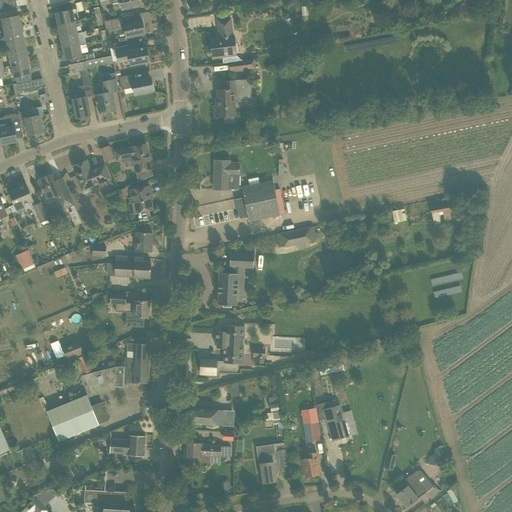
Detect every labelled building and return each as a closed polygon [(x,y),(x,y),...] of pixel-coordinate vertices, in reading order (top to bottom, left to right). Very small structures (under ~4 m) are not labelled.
[(2,0),(5,9),(17,6),(16,0),(11,0),(9,0),(2,0)] [(122,10),(141,6),(139,0),(108,0),(109,4),(120,2),(122,10)] [(76,9),(55,13),(57,25),(79,20),(76,9)] [(295,12),(289,17),(294,22),(299,18),(295,12)] [(19,15),(2,18),(4,30),(22,27),(19,15)] [(126,37),(145,34),(142,20),(124,23),(123,18),(111,20),(114,32),(125,30),(126,37)] [(242,60),(236,55),(234,36),(233,36),(230,18),(217,20),(219,38),(211,38),(212,49),(213,58),(222,57),(223,63),(229,62),(242,60)] [(79,20),(57,25),(60,36),(77,33),(82,32),(80,20),(79,20)] [(22,27),(4,30),(6,42),(24,38),(22,27)] [(77,33),(60,36),(62,48),(80,45),(77,33)] [(24,38),(6,42),(9,54),(26,51),(24,38)] [(100,51),(94,53),(82,55),(80,45),(62,48),(65,60),(70,59),(71,64),(86,61),(95,59),(95,58),(101,57),(100,51)] [(130,65),(149,61),(148,61),(147,54),(148,54),(146,48),(143,48),(143,47),(141,48),(141,49),(128,51),(127,45),(110,48),(111,56),(113,61),(129,58),(130,65)] [(11,66),(29,63),(26,51),(9,54),(11,66)] [(111,56),(105,57),(106,64),(107,65),(113,64),(113,61),(111,56)] [(231,71),(256,68),(254,59),(242,60),(229,62),(231,71)] [(80,98),(73,99),(76,118),(77,118),(77,117),(84,116),(84,117),(90,115),(87,97),(93,96),(86,61),(71,64),(68,65),(70,74),(81,71),(84,85),(78,87),(80,98)] [(31,74),(29,63),(11,66),(14,78),(16,77),(17,83),(32,81),(31,74)] [(109,111),(116,110),(112,92),(118,90),(115,73),(108,74),(102,76),(104,85),(102,86),(103,93),(99,94),(102,113),(103,113),(103,112),(109,111)] [(119,77),(122,90),(133,88),(135,95),(153,91),(153,90),(151,84),(152,84),(151,77),(133,81),(131,75),(119,77)] [(18,91),(34,88),(32,80),(32,81),(17,83),(13,84),(15,95),(17,95),(19,93),(18,91)] [(251,80),(223,81),(224,90),(217,90),(218,102),(216,102),(216,108),(217,116),(225,116),(225,123),(234,123),(234,115),(235,115),(234,107),(238,107),(238,98),(252,98),(251,80)] [(42,106),(37,107),(31,109),(33,117),(29,117),(29,114),(25,111),(19,112),(19,114),(22,128),(26,127),(28,135),(43,132),(40,116),(44,115),(42,106)] [(0,129),(0,132),(2,140),(2,144),(17,141),(17,138),(23,137),(22,128),(19,114),(5,117),(7,128),(0,129)] [(126,167),(134,165),(136,172),(153,169),(151,158),(149,158),(146,144),(131,147),(131,148),(125,150),(124,149),(115,151),(116,155),(116,151),(124,149),(124,150),(126,158),(125,160),(126,167)] [(108,147),(100,150),(105,161),(112,158),(108,147)] [(87,160),(73,165),(82,190),(92,186),(92,185),(110,178),(104,164),(91,169),(87,160)] [(238,186),(239,186),(239,164),(230,163),(230,161),(215,160),(214,189),(229,190),(229,189),(234,189),(238,188),(238,186)] [(71,197),(62,178),(56,180),(53,173),(39,179),(40,181),(38,182),(40,186),(42,186),(47,198),(57,194),(60,202),(63,210),(74,205),(71,197)] [(242,187),(244,197),(235,199),(239,219),(248,217),(249,221),(280,215),(273,180),(242,187)] [(25,208),(24,205),(33,201),(26,185),(9,192),(17,211),(18,213),(25,210),(24,208),(25,208)] [(149,210),(153,209),(150,195),(152,195),(150,186),(131,189),(133,203),(135,203),(137,212),(139,220),(150,218),(149,210)] [(40,222),(47,220),(40,203),(34,206),(40,222)] [(81,223),(74,206),(71,207),(72,211),(69,213),(75,225),(81,223)] [(403,208),(390,210),(393,222),(406,220),(403,208)] [(278,234),(276,234),(279,248),(284,247),(311,242),(311,241),(317,240),(314,226),(313,226),(278,233),(278,234)] [(135,251),(152,252),(153,233),(136,232),(135,251)] [(93,255),(105,255),(106,246),(93,246),(93,255)] [(28,250),(20,253),(24,262),(21,263),(24,272),(35,267),(28,250)] [(219,272),(218,304),(223,305),(223,307),(230,308),(230,305),(236,306),(238,274),(244,275),(244,268),(253,268),(254,255),(230,253),(230,267),(232,267),(232,273),(219,272)] [(133,277),(150,278),(151,261),(143,261),(144,257),(114,256),(114,276),(133,277)] [(145,317),(148,318),(149,301),(135,300),(135,304),(125,303),(126,294),(111,294),(110,304),(116,304),(116,312),(125,312),(126,312),(125,326),(144,327),(145,317)] [(234,368),(235,362),(243,363),(244,347),(243,347),(243,340),(244,340),(245,326),(225,325),(224,331),(216,331),(216,341),(217,341),(217,348),(224,348),(224,362),(217,362),(217,360),(201,360),(200,374),(216,374),(216,367),(234,368)] [(103,348),(108,346),(104,338),(99,340),(103,348)] [(63,348),(67,359),(83,352),(79,342),(63,348)] [(150,363),(151,344),(127,343),(126,358),(126,364),(133,365),(133,362),(150,363)] [(84,375),(92,373),(85,355),(77,359),(84,375)] [(92,373),(84,375),(92,396),(115,389),(115,387),(123,388),(124,382),(149,383),(150,363),(133,362),(133,365),(126,364),(126,367),(118,366),(92,373)] [(81,372),(80,372),(73,369),(72,369),(67,380),(76,384),(81,372)] [(231,398),(240,395),(237,383),(228,386),(231,398)] [(92,406),(87,394),(46,411),(59,441),(109,420),(102,402),(92,406)] [(47,407),(43,397),(39,399),(43,409),(47,407)] [(324,409),(327,418),(333,440),(348,436),(339,405),(324,409)] [(226,410),(191,408),(191,413),(189,413),(188,423),(225,426),(226,411),(226,410)] [(282,418),(272,420),(273,425),(278,424),(278,429),(283,428),(282,418)] [(307,442),(322,439),(319,422),(304,424),(307,442)] [(0,453),(10,449),(0,426),(0,453)] [(222,431),(221,439),(231,441),(232,432),(222,431)] [(128,454),(144,455),(145,436),(129,435),(129,436),(128,436),(128,440),(111,439),(110,453),(128,454)] [(201,455),(221,456),(230,457),(231,447),(202,445),(202,443),(185,442),(185,456),(201,457),(201,455)] [(259,453),(263,483),(276,481),(274,467),(280,466),(280,467),(288,465),(285,442),(274,444),(275,451),(259,453)] [(445,450),(435,448),(432,464),(443,467),(444,460),(443,460),(445,450)] [(306,476),(319,474),(317,465),(319,465),(317,457),(317,452),(310,454),(310,458),(303,459),(303,460),(298,460),(296,463),(297,468),(299,470),(304,469),(306,476)] [(55,455),(45,459),(47,466),(58,461),(55,455)] [(392,471),(395,457),(389,456),(385,469),(392,471)] [(405,483),(407,486),(396,495),(406,508),(418,499),(417,498),(426,492),(432,499),(441,491),(437,489),(434,485),(431,485),(421,471),(417,471),(405,480),(405,483)] [(5,482),(15,485),(17,479),(7,476),(5,482)] [(86,485),(85,485),(84,502),(93,503),(93,505),(99,506),(98,511),(135,511),(135,507),(124,506),(124,504),(126,504),(127,492),(101,491),(102,489),(96,489),(96,490),(86,490),(86,485)] [(35,511),(47,511),(49,511),(45,506),(44,505),(43,502),(43,498),(44,495),(47,493),(50,492),(54,492),(56,494),(57,495),(58,494),(53,489),(33,496),(35,498),(29,504),(35,511)]
